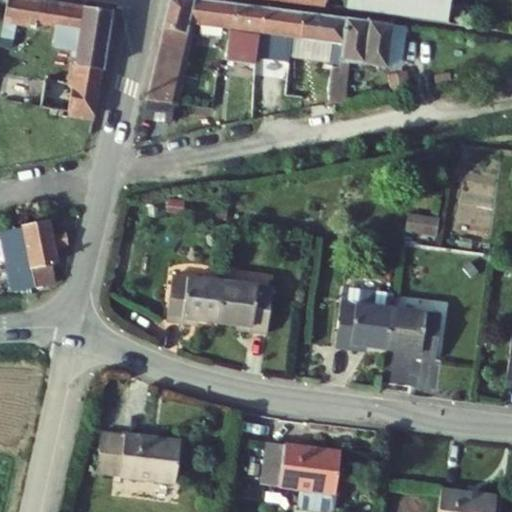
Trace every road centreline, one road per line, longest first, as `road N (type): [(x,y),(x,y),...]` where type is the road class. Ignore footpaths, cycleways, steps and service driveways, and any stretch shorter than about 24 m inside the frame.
road 1 (residential): [(56,316),(147,362),(230,390),(511,428)]
road 2 (tertiary): [(146,0),(83,272),(56,316)]
road 3 (track): [(79,328),(34,511)]
